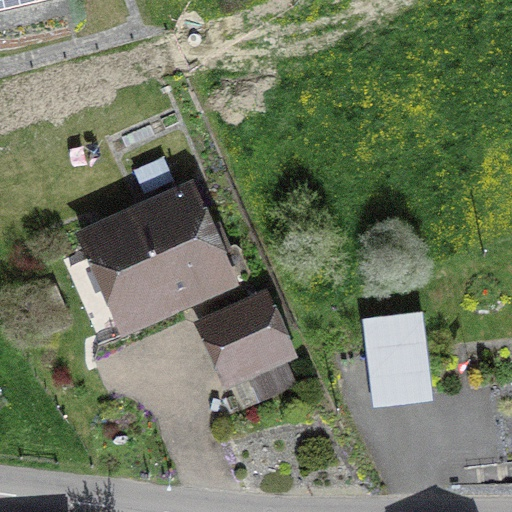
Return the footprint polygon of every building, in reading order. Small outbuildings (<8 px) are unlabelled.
[(0,0),(0,15),(67,0),(0,0)] [(173,185),(163,159),(134,171),(144,197),(173,185)] [(74,240),(118,339),(224,292),(237,286),(193,187),(74,240)] [(192,328),(221,393),(231,389),(241,413),(298,388),(287,364),(296,360),(267,294),(192,328)] [(371,413),(433,407),(423,314),(361,321),(371,413)]
